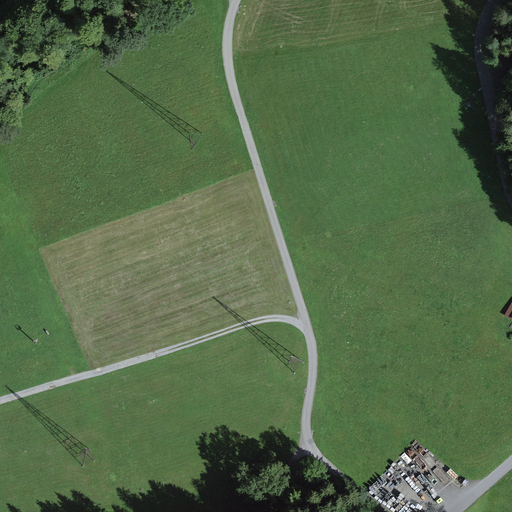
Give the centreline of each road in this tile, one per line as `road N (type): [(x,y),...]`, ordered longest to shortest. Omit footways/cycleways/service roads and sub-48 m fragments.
road 1 (track): [(236,0),(227,64),(312,345),(303,435),(354,511)]
road 2 (unclassified): [(496,0),(481,33),(481,57),(511,196)]
